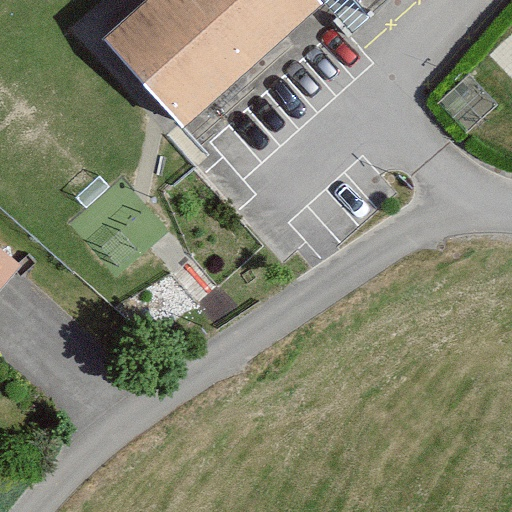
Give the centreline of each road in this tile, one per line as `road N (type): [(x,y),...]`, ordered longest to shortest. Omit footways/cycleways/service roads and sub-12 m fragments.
road 1 (residential): [(54,511),(91,462),(157,405),(423,229),(511,199)]
road 2 (unknown): [(446,0),(392,55),(392,108),(451,186),(449,220)]
road 3 (unknown): [(157,405),(15,323)]
